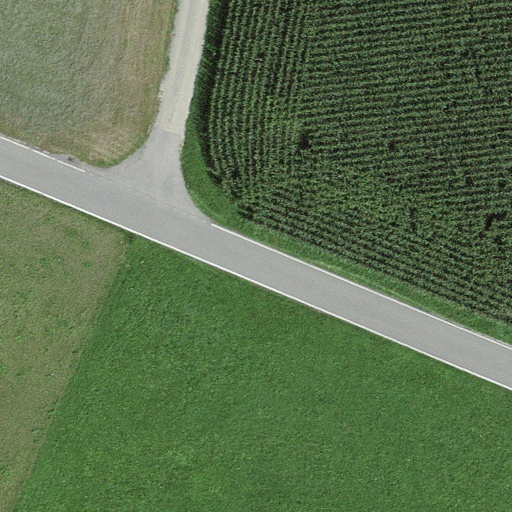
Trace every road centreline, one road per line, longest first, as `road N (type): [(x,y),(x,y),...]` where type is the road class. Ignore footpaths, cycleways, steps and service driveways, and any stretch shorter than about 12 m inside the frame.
road 1 (unclassified): [(0,159),(511,367)]
road 2 (track): [(191,0),(145,219)]
